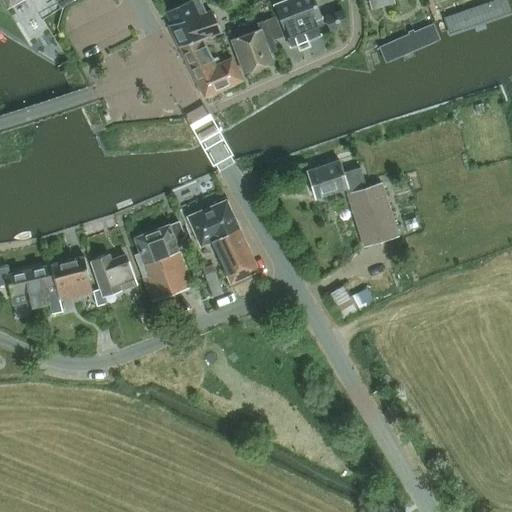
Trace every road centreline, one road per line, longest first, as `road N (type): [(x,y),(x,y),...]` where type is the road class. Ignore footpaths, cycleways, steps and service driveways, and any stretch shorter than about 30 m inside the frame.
road 1 (unclassified): [(293,283),(106,361),(70,364),(0,340)]
road 2 (unclassified): [(430,511),(293,283)]
road 3 (unclassified): [(293,283),(172,68)]
road 4 (track): [(511,284),(389,317),(330,345)]
road 5 (unclassified): [(0,124),(172,68)]
